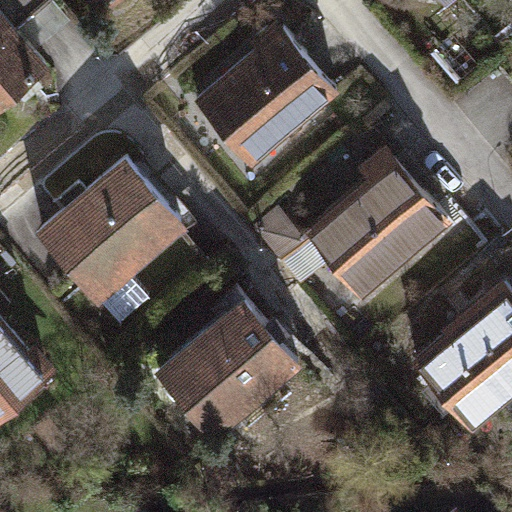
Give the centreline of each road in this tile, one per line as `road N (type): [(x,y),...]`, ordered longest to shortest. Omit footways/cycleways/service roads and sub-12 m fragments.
road 1 (residential): [(331,0),(511,211)]
road 2 (residential): [(209,0),(0,180)]
